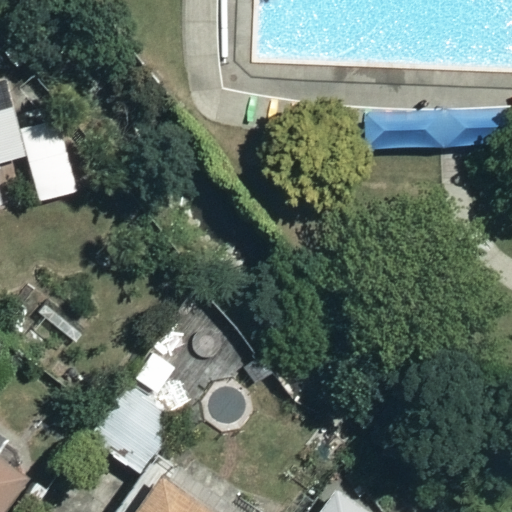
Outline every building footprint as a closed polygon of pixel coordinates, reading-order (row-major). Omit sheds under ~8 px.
[(0,152),(15,149),(0,85),(0,152)] [(170,416),(136,388),(92,441),(127,470),(170,416)] [(361,427),(329,402),(297,441),(330,467),(361,427)] [(0,432),(0,498),(20,471),(0,456),(0,438),(3,435),(0,432)] [(208,511),(140,464),(107,511),(208,511)] [(366,511),(324,482),(303,511),(366,511)]
